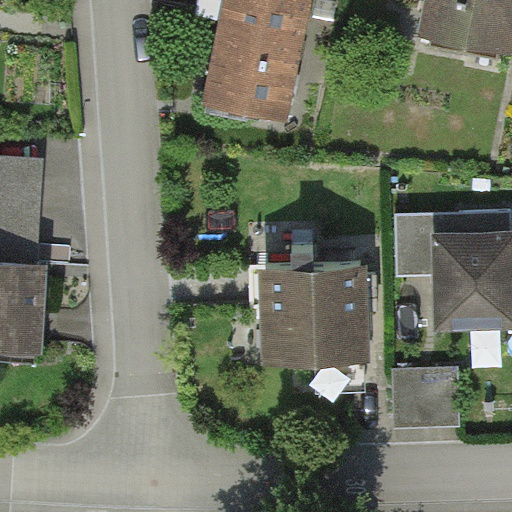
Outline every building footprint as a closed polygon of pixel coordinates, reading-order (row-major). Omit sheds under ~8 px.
[(237,0),(218,105),(298,119),(320,0),(237,0)] [(511,0),(424,0),(418,34),(511,53),(511,0)] [(0,274),(38,276),(45,161),(0,158),(0,274)] [(511,226),(438,229),(441,337),(511,335),(511,226)] [(384,259),(274,262),(277,362),(387,359),(384,259)] [(0,366),(53,370),(58,278),(38,276),(0,274),(0,366)] [(456,371),(395,374),(398,434),(459,431),(456,371)]
